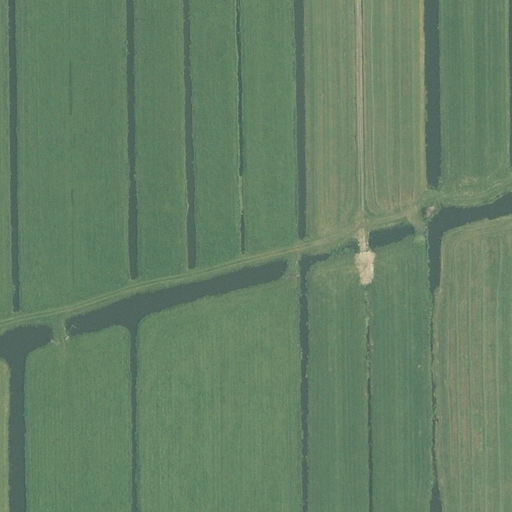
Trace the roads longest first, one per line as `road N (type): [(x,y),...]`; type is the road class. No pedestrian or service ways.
road 1 (track): [(0,326),(55,319),(123,290),(306,246),(431,199),(511,183)]
road 2 (track): [(361,226),(358,0)]
